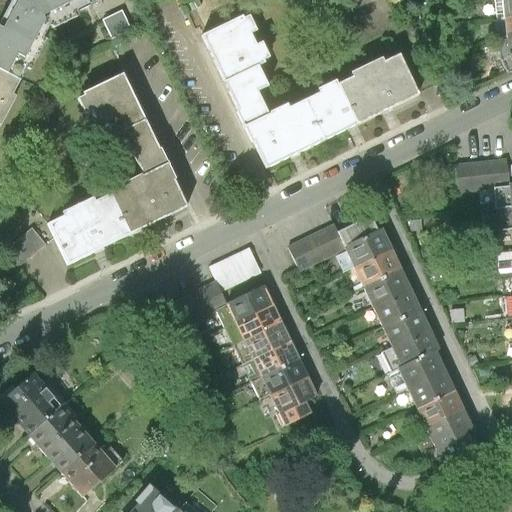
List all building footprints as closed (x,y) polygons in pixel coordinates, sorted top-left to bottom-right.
[(11,0),(0,21),(0,73),(17,83),(46,29),(18,0),(11,0)] [(86,8),(82,0),(18,0),(46,29),(86,8)] [(334,0),(343,17),(377,0),(334,0)] [(511,19),(511,0),(509,0),(496,2),(498,21),(511,19)] [(101,21),(111,41),(131,31),(121,12),(116,14),(111,17),(101,21)] [(200,40),(222,85),(258,67),(269,62),(247,17),(200,40)] [(511,42),(511,19),(498,21),(501,44),(511,42)] [(511,78),(511,42),(501,44),(510,79),(511,78)] [(366,124),(416,100),(396,60),(346,84),(366,124)] [(222,85),(246,133),(271,121),(259,96),(270,91),(258,67),(222,85)] [(0,114),(17,83),(0,73),(0,114)] [(145,123),(123,78),(73,101),(95,147),(108,141),(145,123)] [(316,148),(366,124),(346,84),(296,109),(316,148)] [(265,173),(316,148),(296,109),(271,121),(246,133),(265,173)] [(166,168),(145,123),(108,141),(118,162),(130,156),(141,180),(166,168)] [(504,161),(455,166),(458,193),(507,188),(504,161)] [(126,242),(187,213),(166,168),(141,180),(105,197),(126,242)] [(65,271),(126,242),(105,197),(43,226),(65,271)] [(330,227),(285,249),(297,275),(343,253),(330,227)] [(392,251),(382,229),(342,247),(352,269),(392,251)] [(31,230),(4,252),(18,268),(45,246),(31,230)] [(247,250),(207,268),(214,282),(221,296),(260,277),(247,250)] [(402,273),(392,251),(352,269),(362,291),(402,273)] [(411,293),(402,273),(362,291),(371,311),(411,293)] [(221,296),(214,282),(167,304),(179,328),(222,307),(225,306),(221,296)] [(273,305),(264,287),(225,306),(222,307),(231,325),(273,305)] [(419,310),(411,293),(371,311),(379,328),(419,310)] [(282,324),(273,305),(231,325),(241,344),(282,324)] [(428,331),(419,310),(379,328),(389,349),(428,331)] [(134,313),(107,326),(121,355),(145,335),(134,313)] [(291,342),(282,324),(241,344),(250,363),(291,342)] [(438,353),(428,331),(389,349),(398,371),(438,353)] [(300,359),(291,342),(250,363),(258,380),(300,359)] [(448,375),(438,353),(398,371),(408,393),(448,375)] [(309,378),(300,359),(258,380),(267,398),(309,378)] [(9,405),(38,437),(73,406),(45,374),(9,405)] [(457,395),(448,375),(408,393),(417,412),(457,395)] [(319,399),(309,378),(267,398),(277,419),(290,412),(296,424),(312,416),(307,405),(319,399)] [(466,415),(457,395),(417,412),(426,433),(466,415)] [(38,437),(66,470),(101,439),(73,406),(38,437)] [(476,438),(466,415),(426,433),(442,468),(478,452),(473,440),(476,438)] [(66,470),(94,502),(130,471),(101,439),(66,470)] [(138,511),(189,511),(190,511),(160,486),(138,511)]
